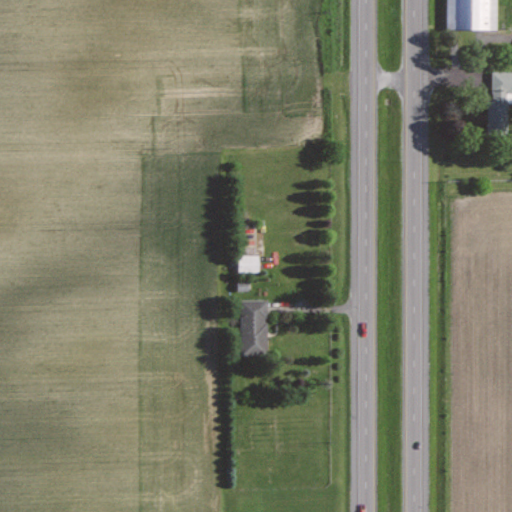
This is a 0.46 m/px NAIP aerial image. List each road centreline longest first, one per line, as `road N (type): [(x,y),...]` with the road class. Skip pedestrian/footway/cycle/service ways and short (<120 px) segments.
road 1 (trunk): [(364,0),(364,511)]
road 2 (trunk): [(411,511),(411,0)]
